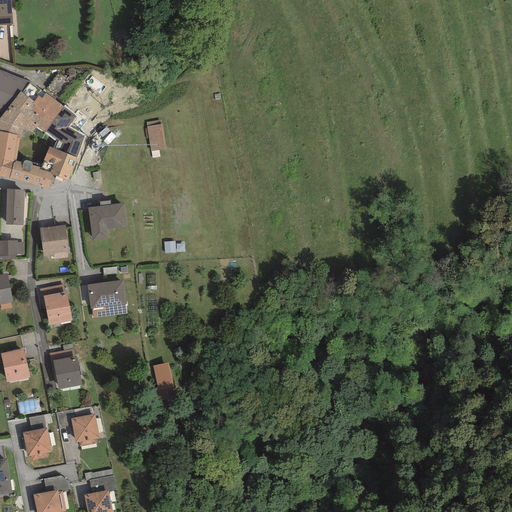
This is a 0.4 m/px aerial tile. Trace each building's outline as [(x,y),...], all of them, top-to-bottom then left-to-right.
[(0,0),(0,25),(12,25),(10,0),(0,0)] [(30,82),(0,70),(0,112),(4,113),(21,92),(23,92),(30,82)] [(23,92),(21,92),(4,113),(0,117),(0,131),(16,135),(16,138),(19,138),(24,128),(32,132),(36,127),(41,121),(31,110),(34,106),(32,103),(34,102),(23,92)] [(63,107),(45,93),(42,98),(38,96),(34,102),(32,103),(34,106),(31,110),(41,121),(36,127),(45,133),(45,131),(63,107)] [(76,116),(63,107),(45,131),(57,139),(52,148),(76,158),(84,137),(68,127),(76,116)] [(160,120),(146,122),(147,128),(148,138),(150,151),(165,149),(160,120)] [(16,135),(0,131),(0,175),(9,177),(14,160),(15,161),(19,138),(16,138),(16,135)] [(52,148),(49,147),(40,167),(40,169),(53,173),(52,175),(67,180),(76,158),(52,148)] [(9,177),(48,189),(52,175),(53,173),(40,169),(40,167),(31,165),(32,163),(30,162),(26,161),(24,161),(23,163),(15,161),(14,160),(9,177)] [(24,190),(6,189),(5,224),(23,225),(24,190)] [(100,206),(88,208),(92,240),(107,239),(106,229),(127,227),(124,203),(110,205),(100,206)] [(64,225),(39,228),(43,257),(53,256),(53,259),(67,258),(66,251),(68,251),(64,225)] [(16,240),(0,240),(0,259),(15,259),(15,256),(17,256),(17,254),(17,242),(16,240)] [(174,241),(164,242),(164,253),(175,253),(174,241)] [(117,267),(102,268),(103,275),(117,273),(117,267)] [(6,273),(0,274),(0,304),(10,303),(12,302),(6,273)] [(123,280),(87,285),(90,309),(91,309),(93,318),(126,313),(124,304),(126,304),(123,280)] [(43,308),(45,308),(43,296),(64,292),(63,284),(39,289),(43,308)] [(64,292),(43,296),(45,308),(48,325),(72,321),(66,292),(64,292)] [(23,349),(0,353),(6,382),(30,377),(23,349)] [(63,351),(49,354),(52,370),(54,370),(52,361),(74,356),(73,349),(63,351)] [(74,356),(52,361),(54,370),(58,390),(82,385),(76,356),(74,356)] [(168,363),(153,366),(158,391),(173,387),(168,363)] [(39,399),(17,402),(19,415),(41,412),(39,399)] [(92,414),(90,406),(74,409),(75,418),(92,414)] [(75,418),(74,409),(56,413),(59,428),(71,426),(70,419),(75,418)] [(49,413),(28,418),(31,431),(45,428),(45,424),(51,423),(49,413)] [(75,418),(70,419),(71,426),(75,443),(78,442),(79,447),(97,443),(96,439),(100,438),(95,414),(92,414),(75,418)] [(31,431),(22,433),(27,457),(30,456),(31,461),(49,457),(48,452),(51,452),(47,428),(45,428),(31,431)] [(6,458),(0,459),(0,494),(11,493),(6,458)] [(112,476),(111,469),(91,473),(91,472),(84,473),(86,481),(89,481),(112,476)] [(61,476),(43,479),(46,492),(57,490),(57,491),(62,491),(70,489),(69,481),(61,476)] [(112,476),(89,481),(91,493),(108,490),(108,492),(116,490),(113,476),(112,476)] [(46,492),(33,495),(36,511),(61,511),(66,511),(62,491),(57,491),(57,490),(46,492)] [(91,493),(84,495),(86,511),(112,511),(108,492),(108,490),(91,493)]
